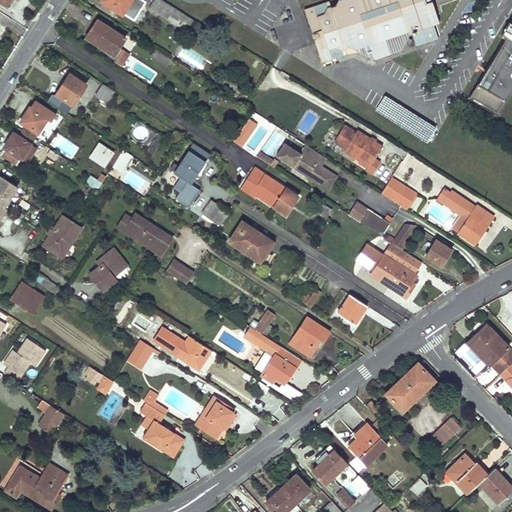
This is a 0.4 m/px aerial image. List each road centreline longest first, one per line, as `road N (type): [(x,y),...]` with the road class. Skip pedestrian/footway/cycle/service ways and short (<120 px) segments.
road 1 (tertiary): [(421,330),(191,502),(166,511)]
road 2 (residential): [(511,432),(421,330)]
